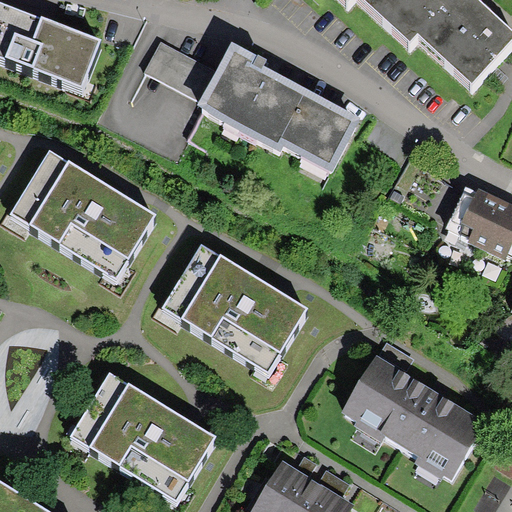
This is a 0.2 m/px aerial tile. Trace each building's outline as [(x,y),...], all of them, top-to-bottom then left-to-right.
[(323,0),(329,6),(334,0),(346,0),(403,55),(414,44),(471,99),(511,56),(511,40),(469,0),(460,0),(457,4),(452,0),(323,0)] [(98,52),(0,15),(0,66),(81,97),(98,52)] [(204,78),(160,57),(145,88),(182,106),(174,122),(317,189),(345,129),(210,66),(204,78)] [(159,225),(51,160),(8,229),(116,295),(159,225)] [(511,211),(479,196),(478,198),(466,193),(446,235),(469,246),(467,249),(505,266),(508,261),(511,263),(511,211)] [(308,319),(201,255),(163,319),(270,382),(308,319)] [(477,433),(376,371),(346,418),(447,481),(477,433)] [(179,511),(219,447),(115,385),(73,454),(170,511),(179,511)] [(511,454),(508,452),(493,478),(511,488),(511,454)] [(342,511),(277,474),(255,511),(342,511)] [(42,511),(0,487),(0,511),(42,511)]
